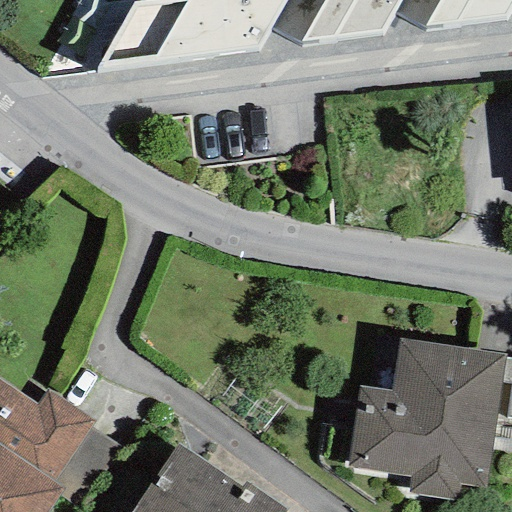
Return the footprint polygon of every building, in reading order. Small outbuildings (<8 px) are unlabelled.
[(285,0),(154,0),(131,3),(95,69),(259,50),(285,0)] [(402,0),(323,0),(300,41),(385,31),(402,0)] [(511,9),(511,0),(439,0),(423,31),(506,21),(511,9)] [(503,356),(398,339),(390,393),(360,388),(348,469),(408,478),(405,493),(456,500),(458,483),(484,488),(503,356)] [(93,422),(46,391),(37,404),(0,379),(0,511),(44,511),(58,492),(61,488),(52,482),(90,427),(93,422)] [(126,452),(90,427),(52,482),(61,488),(58,492),(86,511),(126,452)] [(241,489),(177,446),(132,511),(284,511),(285,511),(245,484),(241,489)]
